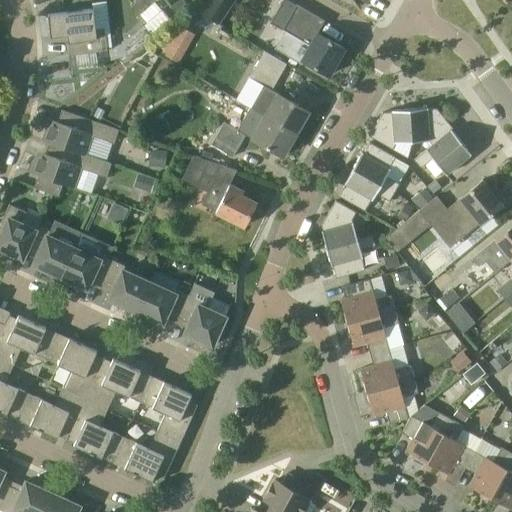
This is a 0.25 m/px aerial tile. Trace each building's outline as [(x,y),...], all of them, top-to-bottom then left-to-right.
[(183,0),(180,0),(172,6),(177,13),(187,5),(183,0)] [(211,0),(206,0),(199,13),(223,27),(231,11),(211,0)] [(345,49),(311,29),(318,17),(297,5),(283,30),(286,32),(276,50),(301,64),(303,60),(329,76),(345,49)] [(94,9),(49,15),(49,17),(47,17),(47,18),(49,17),(51,38),(68,36),(69,41),(68,41),(68,43),(70,43),(71,54),(69,55),(69,56),(108,51),(106,38),(108,38),(108,36),(106,36),(105,29),(96,30),(94,9)] [(146,23),(143,25),(151,34),(168,19),(161,10),(146,23)] [(188,44),(171,35),(161,53),(178,63),(188,44)] [(250,107),(266,117),(296,134),(309,111),(272,91),(287,64),(265,52),(250,78),(263,85),(250,107)] [(97,108),(93,116),(101,119),(104,111),(97,108)] [(413,142),(410,109),(392,111),(392,112),(383,113),(370,136),(394,150),(397,143),(413,142)] [(410,109),(413,142),(429,141),(432,145),(452,129),(453,128),(437,109),(419,110),(419,109),(410,109)] [(44,141),(51,144),(85,156),(86,154),(92,136),(115,144),(119,130),(63,110),(57,127),(49,125),(44,141)] [(283,156),(296,134),(266,117),(253,139),(283,156)] [(233,156),(246,135),(224,122),(211,144),(233,156)] [(472,154),(452,129),(432,145),(415,160),(421,168),(433,158),(447,175),(472,154)] [(363,153),(354,169),(395,193),(400,184),(387,176),(391,169),(390,168),(396,158),(370,143),(364,154),(363,153)] [(85,156),(51,144),(46,159),(38,157),(32,173),(39,176),(64,184),(74,188),(81,169),(107,178),(112,164),(86,154),(85,156)] [(167,152),(151,150),(149,166),(165,168),(167,152)] [(211,161),(213,154),(204,151),(201,158),(211,161)] [(204,205),(217,211),(216,213),(244,227),(256,203),(242,196),(244,192),(232,187),(239,172),(195,156),(183,179),(211,192),(204,205)] [(395,193),(354,169),(345,185),(346,185),(340,196),(366,211),(372,200),(373,201),(377,194),(390,201),(395,193)] [(155,179),(138,173),(133,187),(151,193),(155,179)] [(64,184),(39,176),(35,188),(59,197),(64,184)] [(440,186),(434,179),(426,185),(432,193),(440,186)] [(448,209),(437,197),(437,196),(385,238),(398,253),(400,251),(399,250),(432,225),(450,248),(480,224),(481,224),(503,205),(483,180),(460,199),(448,209)] [(435,197),(426,186),(411,197),(420,208),(435,197)] [(322,231),(327,248),(357,240),(355,229),(353,220),(357,213),(337,201),(322,226),(324,231),(322,231)] [(414,206),(406,201),(398,215),(406,219),(414,206)] [(23,260),(28,249),(37,230),(36,229),(22,223),(27,212),(10,204),(0,227),(0,228),(3,230),(0,236),(0,249),(3,251),(3,252),(20,259),(21,259),(23,260)] [(37,230),(28,249),(38,254),(34,265),(42,268),(41,269),(60,278),(74,246),(49,235),(51,231),(38,225),(36,229),(37,230)] [(511,259),(511,226),(472,258),(479,267),(491,257),(500,269),(511,259)] [(372,234),(373,235),(375,244),(381,241),(382,240),(385,238),(383,233),(375,233),(372,234)] [(373,235),(357,240),(327,248),(332,267),(333,266),(337,278),(366,270),(362,258),(363,258),(361,250),(376,246),(375,244),(373,235)] [(74,246),(60,278),(79,286),(80,286),(88,289),(92,279),(104,284),(115,259),(103,253),(100,258),(74,246)] [(395,254),(382,257),(386,270),(399,266),(395,254)] [(115,259),(104,284),(114,289),(109,299),(117,303),(117,304),(136,312),(150,282),(125,271),(128,264),(115,259)] [(408,270),(396,274),(399,285),(411,282),(408,270)] [(504,298),(511,291),(511,279),(511,278),(497,289),(504,298)] [(342,300),(348,323),(396,310),(392,296),(374,300),(369,280),(342,288),(345,299),(342,300)] [(189,295),(179,319),(190,324),(185,334),(193,337),(193,338),(210,346),(210,345),(213,346),(218,334),(222,336),(230,319),(207,308),(215,290),(196,281),(189,295)] [(150,282),(136,312),(155,321),(155,320),(163,324),(168,314),(179,319),(189,295),(177,290),(175,294),(150,282)] [(450,289),(439,298),(447,307),(458,298),(450,289)] [(479,337),(510,312),(500,299),(475,320),(459,300),(447,310),(463,330),(469,326),(479,337)] [(428,303),(428,304),(419,311),(426,321),(436,313),(428,303)] [(396,310),(348,323),(355,346),(368,342),(371,354),(387,349),(381,327),(400,323),(396,310)] [(0,337),(8,319),(11,313),(10,313),(4,325),(0,322),(0,337)] [(47,359),(58,334),(19,316),(16,323),(8,319),(0,337),(0,358),(14,365),(22,348),(47,359)] [(58,334),(47,359),(71,370),(63,388),(86,398),(105,356),(104,356),(101,363),(94,360),(97,351),(58,334)] [(461,344),(454,335),(442,345),(449,354),(461,344)] [(387,349),(371,354),(374,366),(361,369),(367,392),(415,379),(411,365),(393,369),(387,349)] [(458,370),(468,362),(470,361),(463,352),(451,361),(458,370)] [(490,362),(497,370),(507,362),(500,354),(490,362)] [(105,356),(86,398),(108,409),(117,391),(141,402),(153,377),(114,359),(110,366),(103,362),(106,357),(105,356)] [(14,365),(0,358),(0,410),(19,420),(31,394),(6,383),(14,365)] [(486,373),(477,362),(463,374),(472,384),(486,373)] [(153,377),(141,402),(166,413),(158,431),(181,442),(198,405),(197,404),(196,405),(189,402),(192,395),(153,377)] [(415,379),(367,392),(374,415),(387,412),(390,424),(409,419),(406,407),(406,406),(403,397),(419,393),(415,379)] [(86,398),(63,388),(55,405),(31,394),(19,420),(58,438),(61,431),(69,434),(66,440),(67,440),(86,398)] [(108,409),(86,398),(67,440),(71,433),(78,437),(74,445),(114,463),(125,437),(100,426),(108,409)] [(470,413),(459,407),(454,416),(465,422),(470,413)] [(407,451),(428,463),(452,420),(439,412),(431,426),(423,422),(412,416),(402,433),(413,439),(407,451)] [(452,420),(428,463),(449,474),(455,463),(466,469),(469,461),(475,451),(456,441),(465,427),(452,420)] [(164,479),(181,442),(158,431),(150,449),(125,437),(114,463),(153,481),(156,474),(164,477),(163,479),(164,479)] [(475,451),(469,461),(466,469),(476,474),(470,486),(491,498),(511,459),(511,453),(501,446),(492,461),(475,451)] [(511,459),(491,498),(511,510),(511,508),(511,459)] [(0,509),(2,506),(11,487),(0,481),(5,472),(0,469),(0,509)] [(268,511),(303,511),(310,500),(304,496),(309,486),(287,474),(282,484),(275,480),(264,500),(273,504),(268,511)] [(11,487),(2,506),(15,511),(44,511),(54,493),(35,484),(34,485),(26,481),(22,492),(11,487)] [(54,493),(44,511),(77,511),(80,506),(72,502),(73,502),(54,493)]
